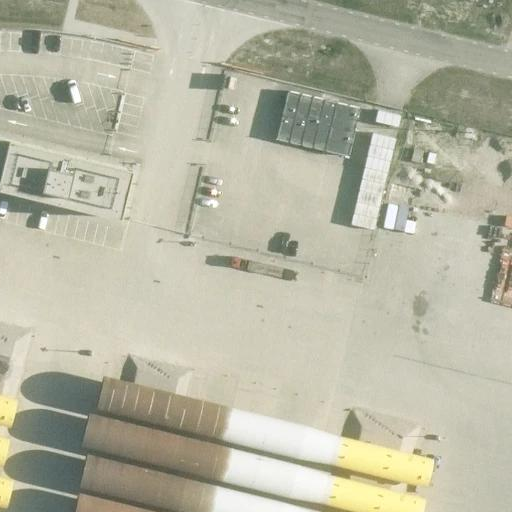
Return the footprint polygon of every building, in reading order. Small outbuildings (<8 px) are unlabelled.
[(287,92),(276,140),(348,157),(359,109),(287,92)] [(0,190),(119,219),(122,207),(118,206),(124,183),(127,184),(131,171),(0,139),(0,190)] [(457,193),(451,217),(511,231),(511,169),(465,158),(459,182),(457,182),(454,193),(457,193)] [(444,240),(449,215),(408,206),(402,231),(444,240)] [(439,290),(456,296),(464,272),(448,266),(439,290)] [(288,318),(254,481),(361,503),(396,337),(402,338),(412,290),(305,268),(294,320),(288,318)] [(399,511),(511,511),(511,316),(450,303),(417,456),(412,455),(399,511)] [(174,483),(229,493),(233,474),(178,464),(174,483)]
